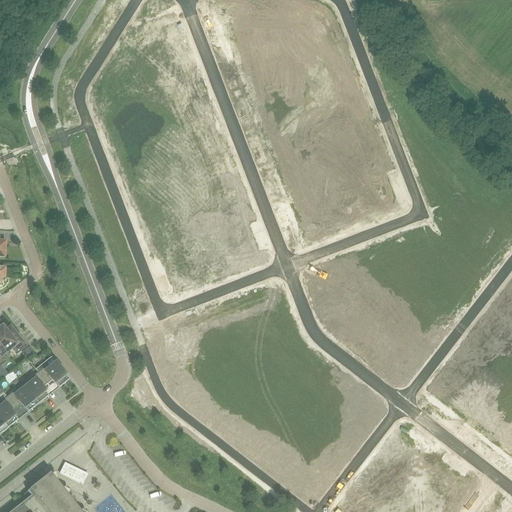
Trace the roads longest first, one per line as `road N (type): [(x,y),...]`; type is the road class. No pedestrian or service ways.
road 1 (residential): [(137,0),(82,102),(160,314),(284,266)]
road 2 (tertiary): [(97,402),(123,364),(28,102),(36,60),(75,0)]
road 3 (residential): [(284,266),(418,214),(333,0)]
road 4 (residential): [(184,0),(284,266)]
road 5 (residential): [(284,266),(311,332),(401,405)]
road 6 (residential): [(511,263),(401,405)]
road 7 (residential): [(217,511),(152,475),(97,402)]
road 8 (residential): [(12,295),(39,274),(0,170)]
road 9 (residential): [(97,402),(12,295)]
road 10 (residential): [(401,405),(320,511)]
road 11 (tertiary): [(0,478),(97,402)]
